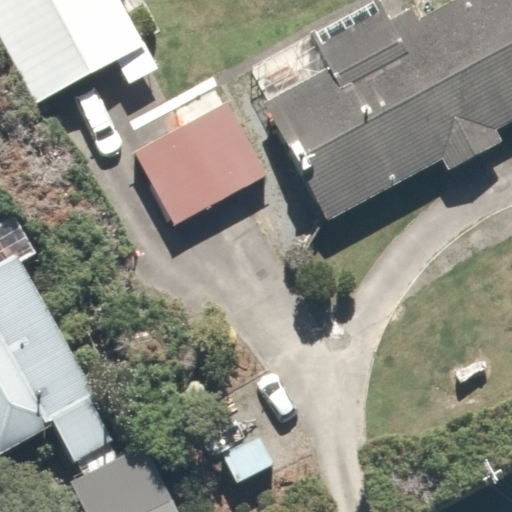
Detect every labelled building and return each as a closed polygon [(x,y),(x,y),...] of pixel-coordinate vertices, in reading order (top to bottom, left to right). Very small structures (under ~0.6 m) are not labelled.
[(79,0),(0,0),(0,128),(115,70),(79,0)] [(511,148),(511,43),(485,0),(438,0),(367,44),(352,19),(245,84),(268,122),(226,148),(299,267),(418,195),(434,220),(501,179),(490,161),(511,148)] [(196,131),(106,186),(154,265),(244,210),(196,131)] [(8,278),(0,283),(0,470),(34,450),(56,487),(115,452),(8,278)] [(151,511),(138,480),(64,511),(151,511)]
